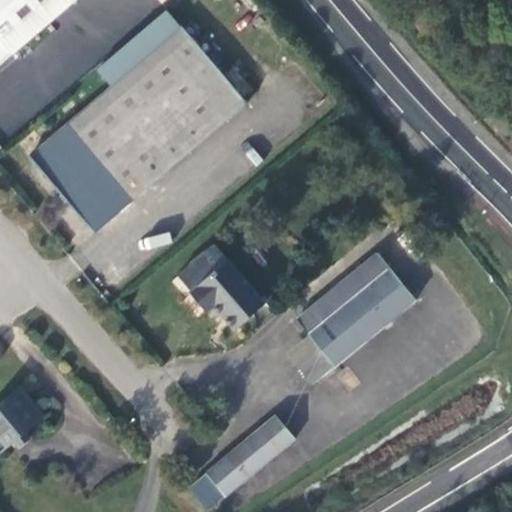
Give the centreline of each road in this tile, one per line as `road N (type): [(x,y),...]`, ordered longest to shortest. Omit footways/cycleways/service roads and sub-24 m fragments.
road 1 (unknown): [(477,274),(352,393),(320,396),(267,380),(164,445)]
road 2 (unknown): [(47,289),(127,251),(278,124)]
road 3 (secondary): [(330,0),(511,202)]
road 4 (unclassified): [(0,233),(156,416)]
road 5 (trunk): [(511,441),(401,511)]
